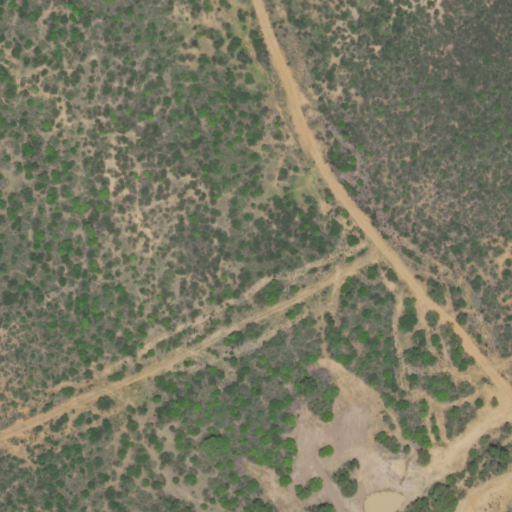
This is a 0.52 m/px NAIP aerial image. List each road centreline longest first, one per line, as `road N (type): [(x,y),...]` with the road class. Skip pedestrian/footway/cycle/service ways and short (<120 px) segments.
road 1 (residential): [(256,0),(326,170),(511,388)]
road 2 (residential): [(0,436),(390,247)]
